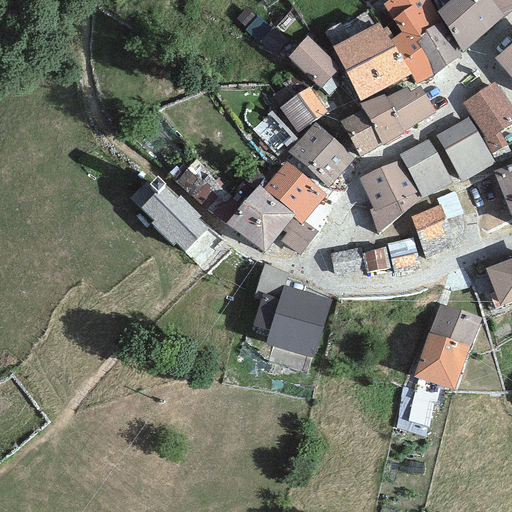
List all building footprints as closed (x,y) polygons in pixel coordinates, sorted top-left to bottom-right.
[(412,12),(417,19),(428,12),(420,0),(396,0),(376,13),(386,28),(389,26),(412,12)] [(511,0),(463,0),(432,22),(460,60),(511,15),(511,0)] [(406,37),(411,44),(426,34),(417,19),(412,12),(389,26),(399,41),(406,37)] [(337,78),(360,118),(409,90),(398,68),(386,50),(375,30),(326,57),(337,78)] [(411,44),(418,55),(435,81),(450,71),(426,34),(411,44)] [(386,50),(398,68),(418,55),(411,44),(406,37),(399,41),(386,50)] [(284,67),(318,98),(337,78),(303,47),(284,67)] [(511,52),(492,68),(496,71),(511,86),(511,52)] [(360,118),(379,152),(429,124),(409,90),(360,118)] [(305,93),(276,114),(296,141),(325,120),(305,93)] [(467,128),(479,147),(497,137),(511,128),(511,121),(493,94),(461,113),(467,128)] [(379,152),(360,118),(338,130),(357,164),(379,152)] [(433,144),(458,188),(493,173),(490,169),(479,147),(467,128),(433,144)] [(287,157),(324,191),(348,168),(313,133),(287,157)] [(509,159),(497,137),(479,147),(490,169),(509,159)] [(393,167),(415,211),(446,194),(424,149),(393,167)] [(176,177),(204,205),(226,184),(198,155),(176,177)] [(275,216),(297,229),(320,196),(272,161),(249,189),(275,216)] [(393,167),(355,186),(378,230),(415,211),(393,167)] [(116,198),(170,251),(186,238),(195,222),(152,176),(146,182),(138,174),(116,198)] [(511,175),(493,183),(511,233),(511,175)] [(245,185),(215,215),(251,242),(256,236),(275,216),(249,189),(245,185)] [(408,223),(419,250),(450,238),(439,211),(408,223)] [(297,229),(275,216),(256,236),(282,251),(297,229)] [(366,258),(373,277),(414,262),(407,243),(366,258)] [(357,257),(326,260),(328,280),(359,278),(357,257)] [(238,288),(261,295),(265,284),(270,286),(273,278),(245,269),(238,288)] [(511,269),(488,277),(501,314),(511,310),(511,269)] [(292,353),(310,298),(270,286),(265,284),(261,295),(247,338),(292,353)] [(468,321),(423,309),(415,336),(450,346),(461,349),(468,321)] [(450,346),(415,336),(404,377),(438,386),(450,346)] [(412,421),(433,424),(438,389),(417,386),(412,421)] [(407,389),(398,427),(428,434),(430,426),(408,421),(415,391),(407,389)]
